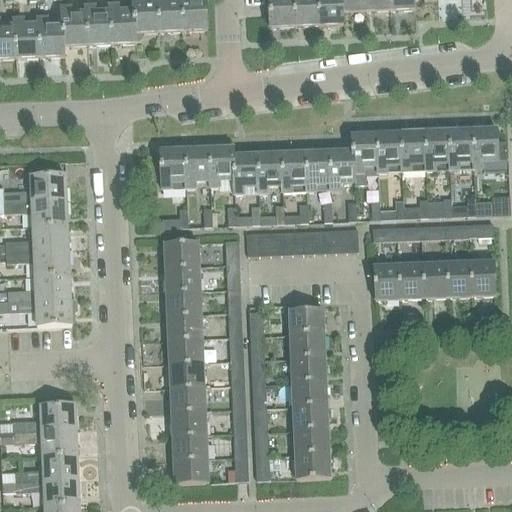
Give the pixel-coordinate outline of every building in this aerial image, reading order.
[(134,0),(135,16),(136,16),(137,37),(161,36),(160,4),(158,4),(144,5),(143,0),(134,0)] [(157,0),(158,4),(160,4),(161,36),(185,35),(184,4),(182,4),(168,4),(168,0),(157,0)] [(182,0),(182,4),(184,4),(185,35),(209,34),(208,2),(192,3),(191,0),(182,0)] [(293,0),(287,0),(279,0),(270,0),(271,32),(295,31),(293,0)] [(293,0),(295,31),(319,30),(318,0),(293,0)] [(318,0),(319,30),(344,29),(343,17),(342,0),(318,0)] [(342,0),(343,17),(367,16),(366,0),(342,0)] [(366,0),(367,16),(391,15),(390,0),(366,0)] [(390,0),(391,15),(415,14),(414,2),(414,0),(390,0)] [(111,10),(111,17),(112,17),(114,48),(138,47),(137,37),(136,16),(135,16),(121,17),(121,9),(111,10)] [(86,10),(87,18),(88,18),(90,49),(114,48),(112,17),(111,17),(97,18),(96,10),(86,10)] [(63,12),(64,29),(65,29),(66,50),(90,49),(88,18),(87,18),(73,19),(72,11),(63,12)] [(16,23),(16,32),(17,62),(42,61),(41,30),(40,30),(26,31),(25,22),(16,23)] [(40,22),(40,30),(41,30),(42,61),(66,60),(66,50),(65,29),(64,29),(50,30),(49,22),(40,22)] [(16,32),(1,32),(1,24),(0,23),(0,62),(17,62),(16,32)] [(498,133),(474,134),(475,164),(475,172),(475,173),(484,173),(483,164),(509,163),(508,145),(498,146),(498,133)] [(474,134),(450,135),(451,165),(451,173),(475,172),(475,164),(474,134)] [(450,135),(426,136),(427,166),(427,175),(436,174),(436,166),(451,165),(450,135)] [(426,136),(402,137),(403,167),(402,167),(403,176),(427,175),(427,166),(426,136)] [(402,137),(378,138),(379,168),(379,177),(388,176),(388,168),(402,167),(403,167),(402,137)] [(378,138),(354,139),(355,177),(356,177),(356,187),(356,189),(364,189),(364,180),(379,180),(379,177),(379,168),(378,138)] [(220,184),(235,183),(235,160),(234,152),(210,153),(211,184),(211,193),(221,193),(220,184)] [(197,185),(211,184),(210,153),(185,154),(186,185),(187,185),(188,194),(197,194),(197,185)] [(173,186),(186,185),(185,154),(161,155),(162,195),(173,195),(173,186)] [(354,155),(330,156),(331,188),(333,188),(333,195),(341,195),(341,187),(356,187),(356,177),(355,177),(354,155)] [(330,156),(306,157),(308,188),(308,197),(318,196),(317,188),(331,188),(330,156)] [(306,157),(283,158),(284,190),(284,197),(308,197),(308,188),(306,157)] [(283,158),(259,159),(260,191),(260,199),(270,198),(270,190),(284,190),(283,158)] [(235,160),(235,183),(236,183),(236,199),(246,199),(245,191),(260,191),(259,159),(235,160)] [(3,196),(4,207),(67,204),(66,180),(66,179),(30,181),(30,195),(3,196)] [(492,201),(493,219),(511,219),(510,200),(492,201)] [(428,206),(428,222),(452,221),(452,210),(452,202),(443,203),(443,205),(428,206)] [(452,210),(452,221),(476,220),(475,202),(467,202),(467,209),(452,210)] [(428,222),(428,206),(428,203),(419,204),(420,223),(428,222)] [(31,217),(32,231),(68,229),(67,204),(4,207),(4,218),(31,217)] [(371,206),(372,225),(381,224),(380,214),(380,205),(371,206)] [(380,214),(381,224),(405,223),(404,205),(395,205),(396,214),(380,214)] [(357,225),(357,216),(356,207),(348,207),(349,226),(357,225)] [(300,209),(301,227),(308,227),(307,208),(300,209)] [(323,208),(324,226),(332,226),(331,208),(323,208)] [(260,220),(260,229),(284,228),(283,210),(275,210),(276,219),(260,220)] [(260,229),(260,220),(259,211),(251,211),(252,230),(260,229)] [(204,213),(204,231),(212,231),(211,212),(204,213)] [(228,212),(228,230),(236,230),(235,212),(228,212)] [(180,213),(180,232),(188,232),(187,213),(180,213)] [(479,228),(479,242),(494,241),(493,228),(479,228)] [(6,246),(6,248),(6,257),(69,254),(68,229),(32,231),(32,245),(6,246)] [(455,229),(455,243),(471,242),(470,229),(455,229)] [(430,230),(431,244),(446,243),(446,230),(430,230)] [(406,231),(407,245),(422,244),(422,231),(406,231)] [(383,246),(398,245),(397,232),(382,233),(383,246)] [(347,235),(348,257),(360,256),(359,234),(347,235)] [(325,236),(326,258),(337,257),(336,235),(325,236)] [(336,235),(337,257),(348,257),(347,235),(336,235)] [(303,237),(304,259),(315,258),(314,236),(303,237)] [(314,236),(315,258),(326,258),(325,236),(314,236)] [(281,238),(282,259),(293,259),(292,237),(281,238)] [(292,237),(293,259),(304,259),(303,237),(292,237)] [(248,239),(249,261),(260,260),(259,238),(248,239)] [(259,238),(260,260),(271,260),(270,238),(259,238)] [(270,238),(271,260),(282,259),(281,238),(270,238)] [(165,249),(166,273),(200,271),(199,247),(165,249)] [(69,254),(6,257),(7,268),(33,267),(34,280),(70,279),(69,254)] [(239,254),(225,255),(226,270),(239,270),(239,254)] [(496,266),(472,267),(472,302),(497,301),(496,266)] [(472,267),(447,268),(448,303),(472,302),(472,267)] [(447,268),(423,269),(424,303),(448,303),(447,268)] [(423,269),(399,270),(400,304),(424,303),(423,269)] [(400,304),(399,270),(375,271),(376,305),(400,304)] [(166,273),(167,297),(201,296),(200,271),(166,273)] [(240,278),(226,279),(227,294),(240,294),(240,278)] [(8,295),(8,306),(8,307),(71,304),(70,279),(34,280),(34,294),(8,295)] [(167,297),(167,321),(202,320),(201,296),(167,297)] [(241,303),(227,303),(228,319),(242,318),(241,303)] [(8,306),(0,306),(0,317),(36,316),(37,330),(73,329),(73,328),(72,328),(72,318),(75,318),(78,317),(78,309),(75,308),(72,308),(71,304),(8,307),(8,306)] [(290,316),(291,340),(325,338),(324,314),(290,316)] [(250,333),(263,332),(263,316),(249,317),(250,333)] [(167,321),(168,345),(203,344),(202,320),(167,321)] [(242,327),(228,327),(229,343),(243,342),(242,327)] [(291,340),(292,364),(326,363),(325,338),(291,340)] [(264,341),(250,342),(251,357),(264,356),(264,341)] [(168,345),(169,369),(204,368),(203,344),(168,345)] [(243,351),(230,352),(230,367),(244,366),(243,351)] [(292,364),(293,388),(326,387),(326,363),(292,364)] [(265,365),(252,366),(252,381),(265,381),(265,365)] [(169,369),(170,394),(205,392),(204,368),(169,369)] [(244,375),(231,376),(231,391),(245,390),(244,375)] [(293,388),(294,412),(327,411),(326,387),(293,388)] [(266,389),(253,390),(253,405),(267,405),(266,389)] [(170,394),(171,418),(206,416),(205,392),(170,394)] [(245,399),(232,400),(232,415),(246,415),(245,399)] [(13,426),(13,436),(13,437),(77,434),(75,409),(39,410),(40,425),(13,426)] [(294,412),(294,437),(328,435),(327,411),(294,412)] [(267,414),(254,414),(254,430),(268,429),(267,414)] [(171,418),(172,442),(207,441),(206,416),(171,418)] [(246,423),(233,424),(233,439),(247,439),(246,423)] [(13,437),(14,448),(41,446),(42,460),(78,459),(77,434),(13,437)] [(294,437),(295,461),(329,460),(328,435),(294,437)] [(269,453),(268,438),(255,438),(255,454),(269,453)] [(172,442),(173,466),(208,465),(207,441),(172,442)] [(247,448),(234,448),(234,463),(248,463),(247,448)] [(15,476),(16,487),(79,484),(78,459),(42,460),(42,474),(15,476)] [(329,460),(295,461),(296,485),(330,484),(329,460)] [(269,462),(256,463),(256,478),(270,477),(269,462)] [(208,465),(173,466),(174,490),(209,489),(208,465)] [(248,472),(235,472),(235,486),(249,485),(248,472)] [(43,496),(44,511),(80,509),(79,484),(16,487),(16,497),(43,496)]
